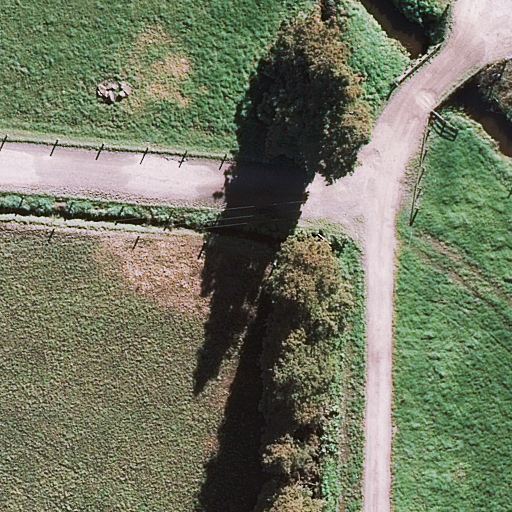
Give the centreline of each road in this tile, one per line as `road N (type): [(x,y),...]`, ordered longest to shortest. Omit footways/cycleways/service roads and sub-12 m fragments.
road 1 (track): [(359,511),(365,177),(406,74),(470,0)]
road 2 (track): [(365,177),(0,144)]
